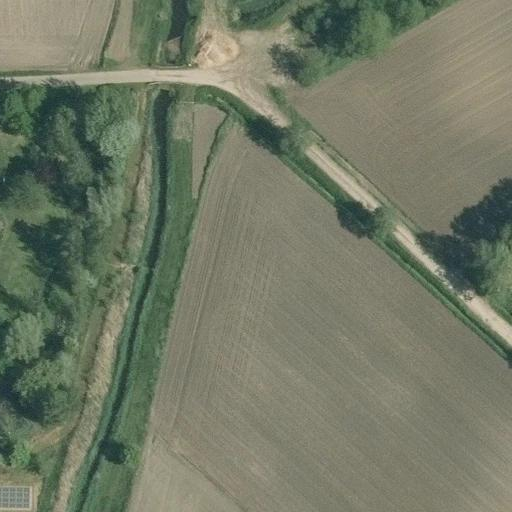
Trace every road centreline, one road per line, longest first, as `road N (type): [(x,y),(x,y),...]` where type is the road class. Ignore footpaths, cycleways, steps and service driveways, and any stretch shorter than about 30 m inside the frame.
road 1 (track): [(226,81),(511,331)]
road 2 (track): [(0,81),(226,81)]
